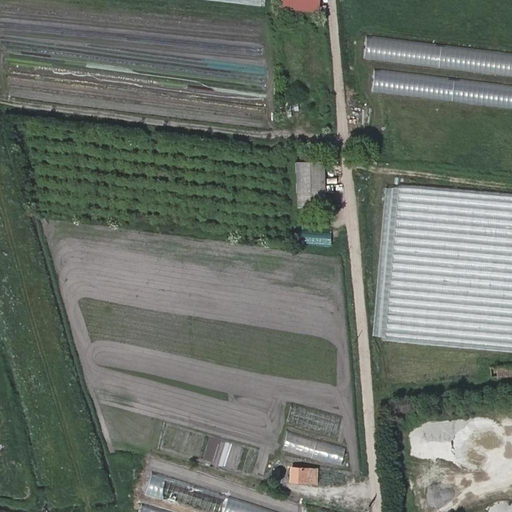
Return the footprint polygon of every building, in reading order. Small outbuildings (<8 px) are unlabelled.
[(511,52),(413,44),(411,66),(511,74),(511,52)] [(511,84),(374,70),(372,93),(511,107),(511,84)] [(306,107),(312,106),(311,97),(274,101),(275,116),(307,113),(306,107)] [(370,130),(367,105),(357,106),(360,131),(370,130)] [(297,162),(299,207),(325,207),(323,161),(297,162)] [(330,245),(331,232),(300,229),(298,242),(330,245)] [(286,327),(115,284),(109,306),(280,349),(286,327)] [(266,412),(271,389),(99,348),(93,371),(266,412)] [(471,379),(511,377),(511,366),(471,368),(471,379)] [(262,422),(138,392),(133,416),(256,445),(262,422)] [(289,407),(286,425),(336,433),(339,416),(289,407)] [(286,434),(283,453),(341,464),(345,444),(286,434)] [(294,483),(325,485),(326,468),(296,466),(294,483)] [(282,511),(150,473),(144,495),(202,511),(282,511)]
